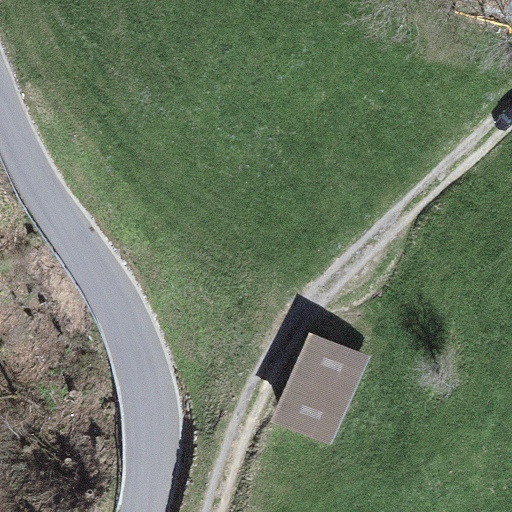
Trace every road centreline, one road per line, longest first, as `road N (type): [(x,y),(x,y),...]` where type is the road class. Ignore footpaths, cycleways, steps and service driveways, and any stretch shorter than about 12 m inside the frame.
road 1 (track): [(213,511),(279,326),(511,100)]
road 2 (unclassified): [(98,511),(17,116),(0,72)]
